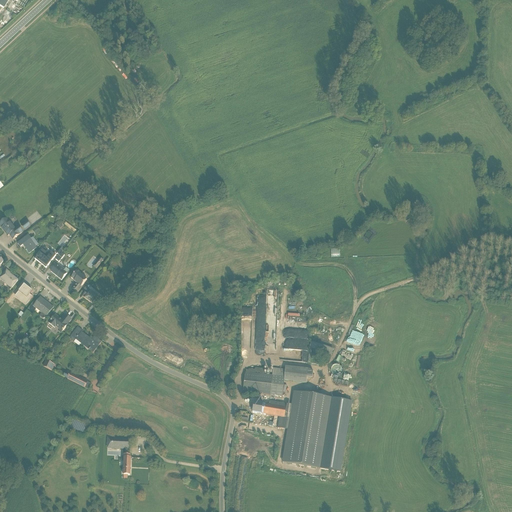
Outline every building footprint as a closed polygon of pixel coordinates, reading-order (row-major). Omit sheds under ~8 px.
[(0,0),(0,5),(5,9),(10,0),(15,3),(16,0),(0,0)] [(29,215),(32,220),(31,220),(33,225),(39,221),(34,212),(29,215)] [(8,236),(12,241),(22,233),(17,227),(14,230),(9,224),(12,222),(7,216),(0,221),(0,229),(6,238),(8,236)] [(28,255),(36,249),(27,236),(16,244),(19,248),(22,247),(28,255)] [(33,260),(45,270),(52,262),(44,256),(46,253),(42,250),(33,260)] [(56,264),(61,256),(58,253),(52,261),(56,264)] [(93,269),(99,260),(95,258),(89,267),(93,269)] [(49,272),(61,281),(65,275),(62,273),(64,270),(56,264),(49,272)] [(0,280),(11,290),(18,281),(5,270),(0,275),(0,280)] [(71,290),(76,294),(87,281),(80,276),(81,274),(75,270),(69,279),(75,284),(71,290)] [(31,292),(23,285),(13,297),(21,304),(31,292)] [(91,305),(97,297),(89,292),(83,299),(91,305)] [(255,305),(276,304),(276,296),(273,296),(273,294),(255,295),(255,305)] [(45,318),(53,308),(40,298),(32,307),(45,318)] [(285,302),(286,310),(303,308),(302,301),(285,302)] [(61,333),(71,321),(64,316),(61,320),(55,315),(48,324),(54,329),(55,328),(61,333)] [(301,323),(287,323),(286,337),(293,337),(293,330),(300,330),(301,323)] [(252,352),(261,353),(263,327),(254,327),(252,352)] [(70,338),(92,353),(100,343),(93,338),(91,341),(81,333),(82,332),(76,328),(70,338)] [(304,351),(305,341),(291,340),(290,350),(304,351)] [(40,368),(49,372),(52,364),(43,360),(40,368)] [(285,370),(246,367),(243,392),(282,396),(284,381),(307,383),(308,369),(285,366),(285,370)] [(332,400),(294,393),(282,463),(321,470),(332,400)] [(250,413),(284,419),(286,407),(252,402),(250,413)] [(111,449),(128,449),(128,439),(111,439),(111,449)] [(264,458),(232,454),(230,468),(263,471),(264,458)] [(108,472),(128,473),(129,461),(109,460),(108,472)]
